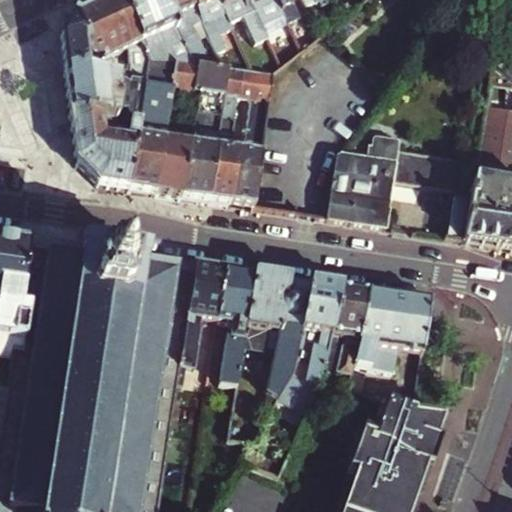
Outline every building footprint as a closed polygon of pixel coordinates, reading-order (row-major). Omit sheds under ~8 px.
[(145,84),(148,64),(119,0),(115,0),(89,12),(113,63),(130,55),(133,83),(145,84)] [(187,66),(192,67),(161,0),(119,0),(148,64),(175,66),(187,66)] [(191,29),(201,25),(189,0),(161,0),(192,67),(209,70),(191,29)] [(231,32),(228,26),(216,0),(189,0),(201,25),(215,57),(221,54),(214,39),(231,32)] [(254,49),(266,43),(246,0),(216,0),(228,26),(241,20),(254,49)] [(290,33),(288,27),(275,0),(246,0),(266,43),(290,33)] [(275,0),(288,27),(299,22),(289,0),(275,0)] [(335,15),(329,0),(310,0),(314,7),(318,5),(324,20),(335,15)] [(122,85),(113,63),(89,12),(73,20),(58,43),(63,76),(122,85)] [(511,45),(489,71),(511,90),(511,45)] [(128,195),(154,198),(175,66),(148,64),(145,84),(142,105),(128,195)] [(154,198),(180,202),(194,112),(197,97),(199,83),(189,81),(190,73),(186,72),(187,66),(175,66),(154,198)] [(180,202),(207,207),(229,73),(209,70),(192,67),(187,66),(186,72),(190,73),(189,81),(199,83),(197,97),(210,99),(207,114),(194,112),(180,202)] [(511,90),(489,71),(468,205),(461,246),(511,253),(511,90)] [(228,210),(236,157),(238,145),(231,144),(238,101),(239,101),(243,76),(229,73),(207,207),(228,210)] [(97,190),(128,195),(142,105),(129,103),(132,86),(122,85),(63,76),(75,170),(97,190)] [(228,210),(251,213),(271,80),(243,76),(239,101),(250,103),(244,146),(250,148),(248,158),(236,157),(228,210)] [(391,187),(461,198),(466,168),(396,158),(398,148),(396,145),(374,142),(371,143),(370,152),(366,151),(364,163),(339,158),(335,161),(331,190),(325,225),(384,234),(391,187)] [(273,217),(325,225),(331,190),(279,181),(273,217)] [(445,243),(461,246),(468,205),(460,204),(452,202),(445,243)] [(0,358),(10,360),(29,250),(30,244),(0,239),(0,358)] [(78,258),(29,250),(10,360),(9,377),(0,375),(0,511),(156,511),(190,276),(141,267),(142,261),(78,251),(78,258)] [(199,323),(215,325),(223,274),(192,269),(191,276),(172,404),(181,405),(186,372),(193,372),(200,330),(199,330),(199,323)] [(234,391),(240,355),(252,279),(223,274),(215,325),(231,327),(229,340),(225,340),(218,389),(234,391)] [(295,333),(282,331),(284,322),(281,320),(278,315),(277,311),(277,306),(278,302),(281,300),(285,298),(287,284),(252,279),(240,355),(272,360),(264,398),(275,403),(289,379),(304,316),(300,320),(296,323),(295,333)] [(304,316),(305,312),(304,307),(302,300),(304,287),(287,284),(285,298),(281,300),(278,302),(277,306),(277,311),(278,315),(281,320),(284,322),(282,331),(295,333),(296,323),(300,320),(304,316)] [(318,388),(321,374),(339,292),(304,287),(302,300),(304,307),(305,312),(304,316),(289,379),(275,403),(305,418),(318,388)] [(331,391),(345,394),(350,370),(366,297),(339,292),(321,374),(334,377),(331,391)] [(394,356),(419,360),(427,306),(366,297),(350,370),(391,376),(394,356)] [(410,511),(423,475),(431,474),(438,448),(433,447),(442,428),(414,427),(414,417),(387,410),(375,443),(362,438),(349,477),(356,478),(344,511),(410,511)]
